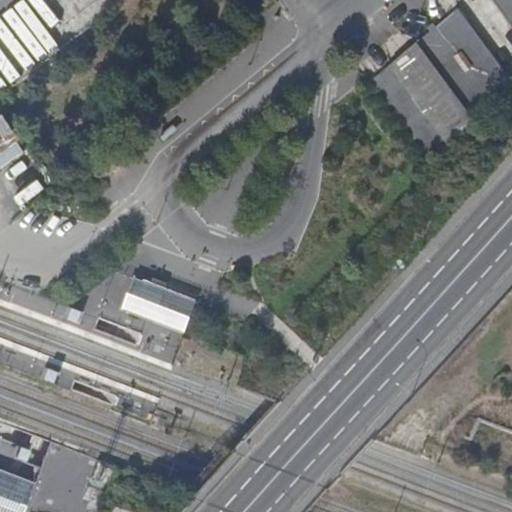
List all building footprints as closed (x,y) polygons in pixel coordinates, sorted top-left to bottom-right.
[(511,0),(488,0),(511,33),(511,0)] [(484,97),(507,80),(457,9),(412,45),(462,116),(486,99),(484,97)] [(365,83),(424,163),(445,148),(386,67),(365,83)] [(167,290),(136,278),(124,310),(155,322),(170,328),(185,333),(191,317),(197,302),(187,298),(177,294),(167,290)] [(0,511),(25,511),(35,485),(0,471),(0,511)]
